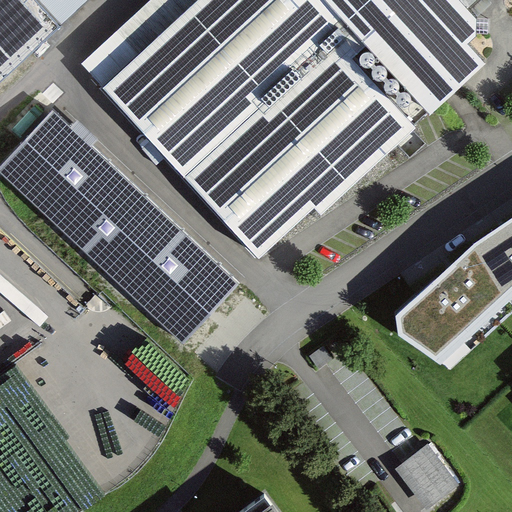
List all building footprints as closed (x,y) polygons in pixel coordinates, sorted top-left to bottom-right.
[(0,0),(0,73),(81,0),(0,0)] [(468,19),(450,0),(185,0),(89,92),(249,258),(301,209),(309,217),(473,61),(459,44),(468,36),(468,19)] [(31,218),(172,355),(243,281),(76,119),(74,122),(42,91),(0,134),(0,166),(42,206),(31,218)] [(452,259),(393,314),(396,319),(439,365),(445,363),(511,299),(511,217),(478,236),(454,259),(452,259)] [(0,385),(0,511),(79,511),(138,474),(137,449),(125,429),(128,418),(106,419),(102,414),(99,426),(93,417),(80,426),(110,435),(111,434),(113,475),(96,448),(53,450),(72,456),(72,473),(18,475),(17,440),(15,439),(22,419),(34,411),(33,400),(45,419),(44,402),(78,380),(79,403),(89,397),(58,348),(0,385)] [(429,441),(397,466),(429,507),(461,482),(429,441)] [(279,511),(270,500),(253,511),(279,511)]
